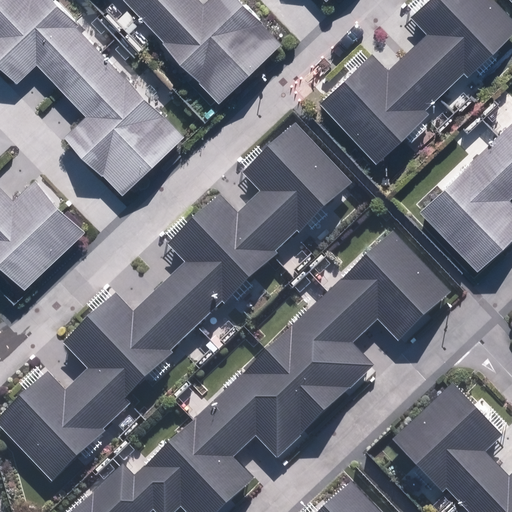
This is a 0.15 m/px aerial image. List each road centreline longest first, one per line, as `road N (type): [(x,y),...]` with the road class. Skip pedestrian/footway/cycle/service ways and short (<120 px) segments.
road 1 (residential): [(0,357),(377,0)]
road 2 (residential): [(467,323),(266,511)]
